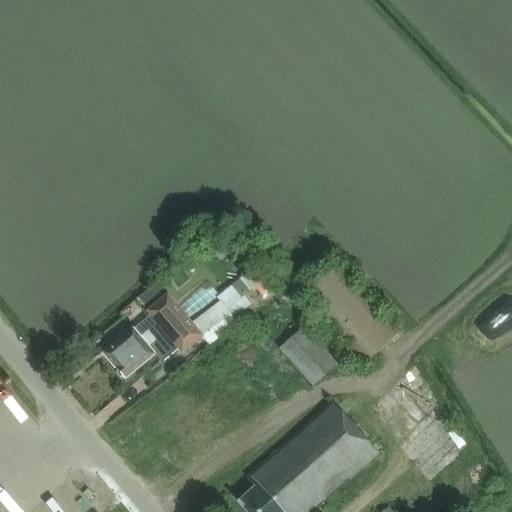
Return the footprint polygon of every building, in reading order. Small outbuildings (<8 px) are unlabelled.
[(213,252),(221,261),(231,252),(224,243),(213,252)] [(365,365),(401,332),(336,260),(299,293),(365,365)] [(257,266),(217,298),(227,310),(255,287),(261,282),(267,278),(257,266)] [(269,291),(261,282),(255,287),(262,296),(269,291)] [(158,319),(140,334),(154,350),(162,359),(200,328),(195,323),(169,292),(149,308),(158,319)] [(247,301),(231,315),(241,326),(256,313),(247,301)] [(219,303),(195,323),(200,328),(202,332),(205,335),(221,321),(219,318),(222,316),(227,312),(219,303)] [(105,349),(125,374),(153,350),(140,334),(134,326),(105,349)] [(313,388),(338,366),(304,328),(279,350),(313,388)] [(251,511),(297,511),(301,508),(304,511),(377,449),(333,398),(248,473),(257,483),(239,497),(251,511)]
